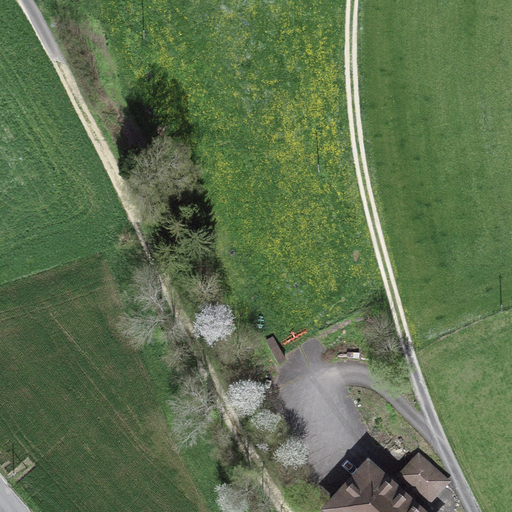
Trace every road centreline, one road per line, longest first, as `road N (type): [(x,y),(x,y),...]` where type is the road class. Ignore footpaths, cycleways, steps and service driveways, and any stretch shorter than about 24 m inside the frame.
road 1 (track): [(287,511),(248,460),(199,364),(26,0)]
road 2 (track): [(354,0),(355,178),(418,401)]
